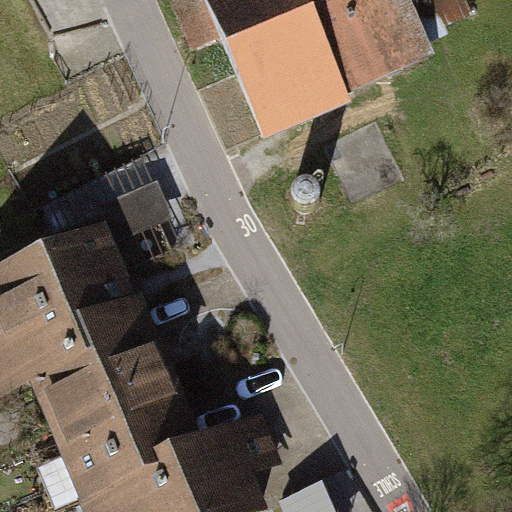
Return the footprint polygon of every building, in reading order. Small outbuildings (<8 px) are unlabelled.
[(212,0),(276,136),(428,66),(397,0),(212,0)] [(133,316),(102,240),(0,281),(0,333),(11,329),(24,360),(133,316)] [(145,312),(133,316),(24,360),(50,426),(171,377),(145,312)] [(203,452),(171,377),(50,426),(64,464),(40,474),(55,511),(58,511),(117,488),(203,452)] [(203,452),(117,488),(126,511),(258,511),(246,483),(278,469),(260,426),(203,452)] [(289,507),(291,511),(339,511),(330,490),(289,507)]
